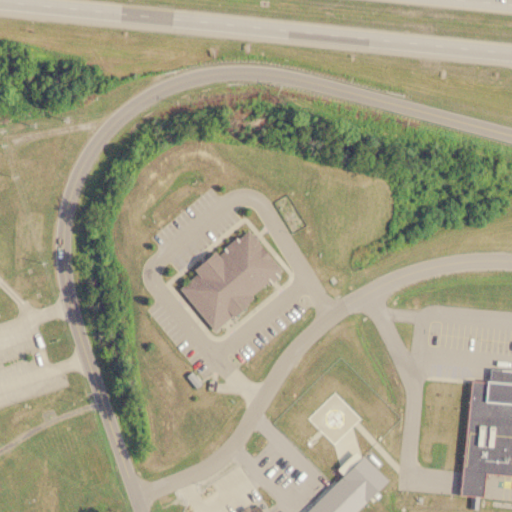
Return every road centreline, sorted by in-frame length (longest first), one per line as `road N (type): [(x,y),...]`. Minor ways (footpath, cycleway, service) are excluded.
road 1 (tertiary): [(511,136),(245,69),(164,86),(103,130),(87,149),(63,215),(65,281),(141,511)]
road 2 (trunk): [(0,3),(511,57)]
